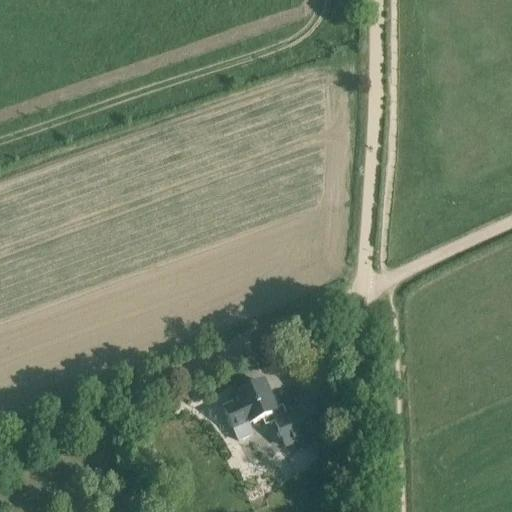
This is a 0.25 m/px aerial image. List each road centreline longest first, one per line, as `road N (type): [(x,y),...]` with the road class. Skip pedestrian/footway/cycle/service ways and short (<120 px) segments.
road 1 (unclassified): [(373,0),(355,511)]
road 2 (track): [(0,449),(382,282)]
road 3 (track): [(382,282),(511,223)]
